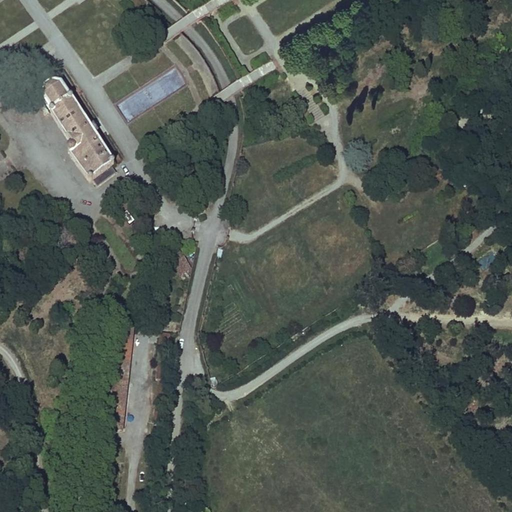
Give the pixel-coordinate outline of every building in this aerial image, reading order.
[(180,38),(165,50),(165,52),(186,80),(196,105),(209,101),(219,93),(210,71),(201,59),(184,37),(180,38)] [(93,181),(111,169),(108,163),(110,161),(94,138),(89,131),(63,90),(55,88),(47,93),(44,102),(54,117),(54,118),(72,146),(69,148),(68,149),(67,152),(67,154),(69,156),(72,158),(86,177),(88,176),(93,181)] [(94,128),(89,131),(94,138),(99,135),(94,128)] [(190,270),(180,254),(170,260),(181,276),(190,270)] [(121,433),(133,332),(112,330),(101,430),(121,433)] [(159,423),(169,336),(160,335),(155,381),(158,382),(154,422),(159,423)] [(194,353),(201,369),(207,366),(200,351),(194,353)] [(104,511),(112,452),(98,450),(90,511),(104,511)]
